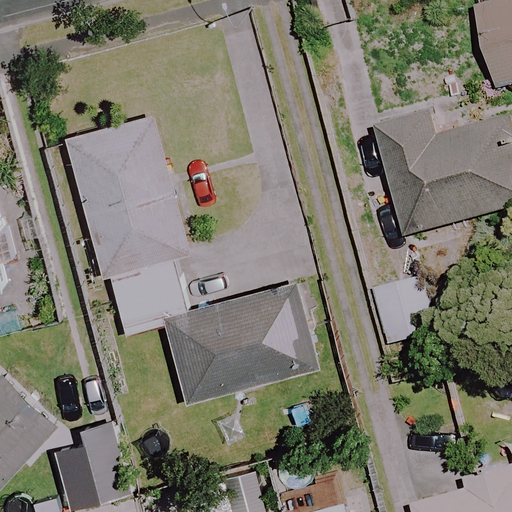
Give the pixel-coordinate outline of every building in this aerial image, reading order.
[(511,83),(511,0),(503,0),(477,7),(498,88),(511,83)] [(192,251),(155,112),(65,136),(103,277),(110,276),(125,335),(165,324),(186,403),(319,367),(296,282),(190,311),(176,255),(192,251)] [(511,116),(435,135),(429,112),(378,125),(405,237),(511,211),(511,116)] [(0,250),(0,287),(8,285),(0,250)] [(430,273),(382,286),(397,344),(445,331),(430,273)] [(0,487),(54,430),(0,377),(0,487)] [(129,493),(110,423),(80,431),(99,501),(129,493)] [(511,511),(511,465),(483,473),(486,483),(414,503),(416,511),(511,511)] [(355,511),(353,503),(319,511),(355,511)]
